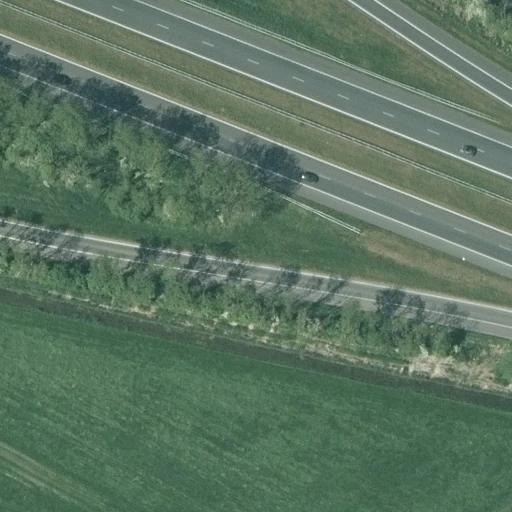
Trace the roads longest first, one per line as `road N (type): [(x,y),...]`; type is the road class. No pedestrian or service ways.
road 1 (motorway): [(0,51),(511,251)]
road 2 (motorway): [(0,229),(511,321)]
road 3 (motorway): [(511,164),(92,0)]
road 4 (motorway): [(511,100),(358,0)]
